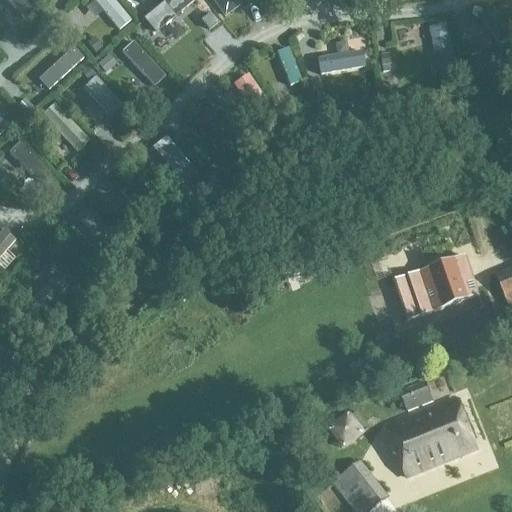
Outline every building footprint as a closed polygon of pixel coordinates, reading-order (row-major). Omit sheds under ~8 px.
[(3,0),(25,22),(37,11),(25,0),(3,0)] [(118,33),(130,23),(110,0),(98,0),(94,4),(118,33)] [(208,35),(186,10),(177,17),(200,43),(208,35)] [(511,34),(495,11),(484,20),(509,54),(511,51),(511,34)] [(430,30),(441,73),(455,70),(444,27),(430,30)] [(153,39),(176,67),(185,59),(162,32),(153,39)] [(94,39),(86,46),(94,55),(101,49),(94,39)] [(153,90),(165,79),(134,46),(122,56),(153,90)] [(481,55),(479,47),(469,50),(471,58),(481,55)] [(38,83),(49,94),(83,63),(72,51),(38,83)] [(302,84),(288,51),(276,56),(289,89),(302,84)] [(322,76),(361,70),(359,54),(319,61),(322,76)] [(390,68),(389,56),(381,57),(382,69),(390,68)] [(233,87),(260,127),(274,118),(247,78),(233,87)] [(84,91),(111,119),(123,108),(95,79),(84,91)] [(312,98),(324,96),(320,80),(309,83),(312,98)] [(280,98),(270,102),(273,110),(283,106),(280,98)] [(34,110),(24,101),(18,109),(27,117),(34,110)] [(42,117),(78,156),(90,145),(54,106),(42,117)] [(209,114),(196,125),(226,162),(239,151),(209,114)] [(2,115),(0,116),(0,138),(12,127),(2,115)] [(248,128),(240,133),(245,142),(254,136),(248,128)] [(199,175),(168,138),(155,148),(186,186),(199,175)] [(511,142),(483,154),(501,202),(511,197),(511,142)] [(20,146),(9,157),(41,190),(53,179),(20,146)] [(205,175),(212,184),(220,178),(212,168),(205,175)] [(395,200),(404,197),(398,180),(389,183),(395,200)] [(161,220),(130,183),(118,193),(149,230),(161,220)] [(169,198),(162,204),(170,212),(177,207),(169,198)] [(120,246),(89,210),(77,220),(108,257),(120,246)] [(123,218),(114,224),(120,232),(129,226),(123,218)] [(0,261),(6,254),(16,244),(4,233),(0,237),(0,261)] [(466,259),(394,284),(408,323),(479,297),(466,259)] [(511,269),(497,276),(511,311),(511,310),(511,269)] [(71,285),(68,282),(68,280),(64,276),(62,276),(60,274),(30,305),(42,316),(71,285)] [(14,292),(7,300),(18,310),(25,302),(14,292)] [(493,334),(485,312),(427,333),(435,355),(493,334)] [(407,480),(479,452),(459,402),(425,415),(422,407),(434,403),(426,383),(401,393),(408,413),(414,410),(417,418),(387,430),(407,480)] [(367,432),(353,414),(331,433),(348,453),(367,437),(364,434),(367,432)] [(362,465),(333,485),(354,511),(370,511),(388,499),(362,465)]
